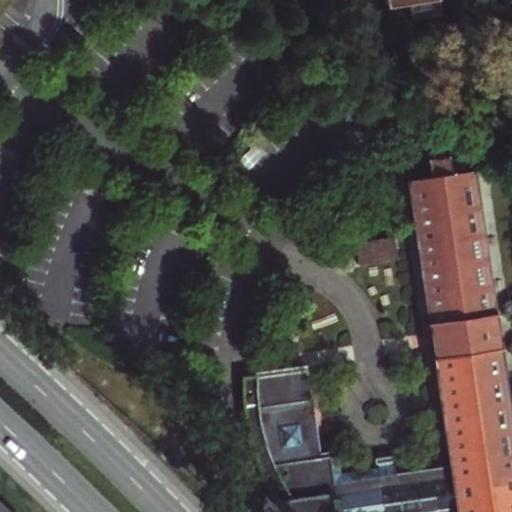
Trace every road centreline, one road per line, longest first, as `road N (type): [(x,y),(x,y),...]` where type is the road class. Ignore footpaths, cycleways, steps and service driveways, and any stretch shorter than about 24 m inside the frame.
road 1 (secondary): [(163,511),(0,354)]
road 2 (secondary): [(0,423),(93,511)]
